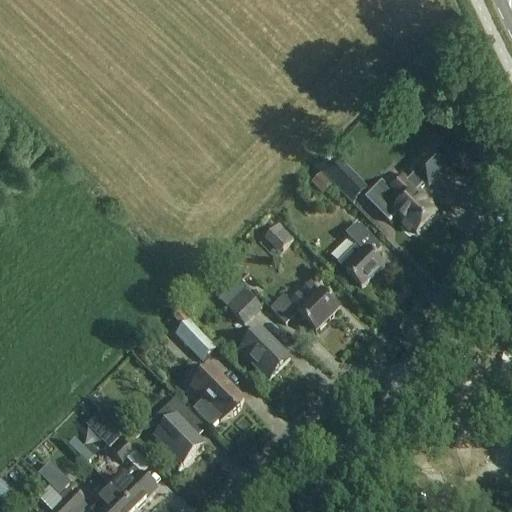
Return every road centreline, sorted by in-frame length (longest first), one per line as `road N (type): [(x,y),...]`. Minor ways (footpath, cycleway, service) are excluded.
road 1 (residential): [(211,511),(349,376),(368,372),(403,391)]
road 2 (tertiary): [(403,391),(470,252),(511,210)]
road 3 (tertiary): [(287,511),(403,391)]
